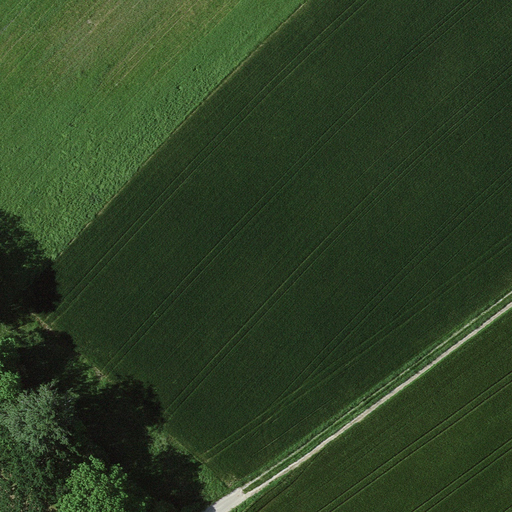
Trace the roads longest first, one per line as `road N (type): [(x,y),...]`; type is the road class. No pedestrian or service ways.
road 1 (track): [(511,291),(211,511)]
road 2 (unclassified): [(117,511),(0,412)]
